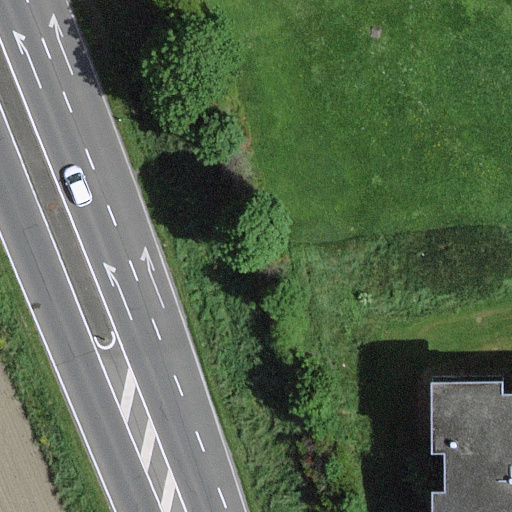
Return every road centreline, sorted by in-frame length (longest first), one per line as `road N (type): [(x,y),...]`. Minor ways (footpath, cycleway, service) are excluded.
road 1 (primary): [(204,511),(152,318),(26,0)]
road 2 (primary): [(0,169),(72,345),(155,511)]
